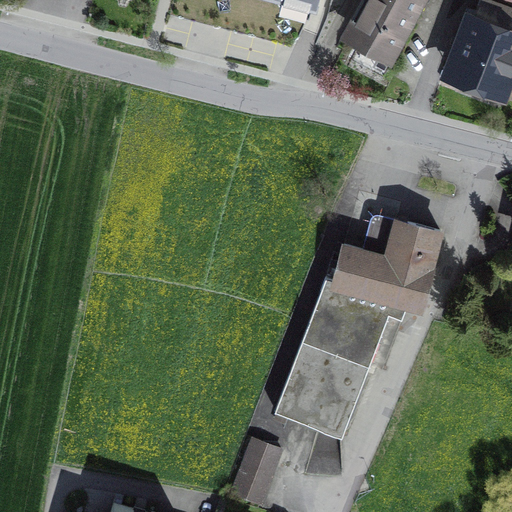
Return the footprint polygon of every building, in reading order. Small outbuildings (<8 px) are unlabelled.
[(211,0),(218,2),(218,0),(256,0),(283,7),(281,12),(308,19),(309,14),(315,16),(319,0),(211,0)] [(362,0),(339,43),(392,72),(430,1),(428,0),(362,0)] [(511,10),(483,0),(480,0),(475,16),(465,12),(439,83),(504,107),(511,84),(511,10)] [(331,273),(330,278),(408,301),(423,305),(445,222),(394,208),(393,214),(380,210),(374,211),(371,215),(364,238),(343,232),(331,273)] [(402,317),(408,301),(330,278),(331,273),(327,271),(275,409),(342,435),(389,312),(402,317)] [(232,491),(260,502),(281,448),(253,437),(232,491)] [(147,511),(144,511),(143,511),(132,511),(134,508),(113,502),(110,511),(147,511)]
